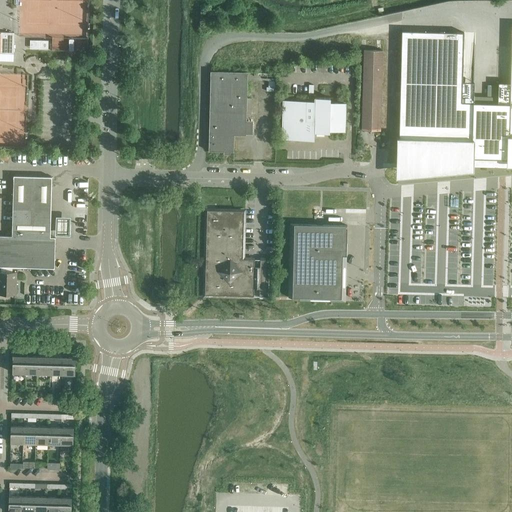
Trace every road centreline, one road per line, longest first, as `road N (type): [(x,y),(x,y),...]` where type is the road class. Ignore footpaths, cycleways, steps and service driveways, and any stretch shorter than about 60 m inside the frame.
road 1 (residential): [(381,195),(372,177),(356,170),(303,179),(109,175)]
road 2 (tertiary): [(139,336),(387,336)]
road 3 (tertiary): [(378,314),(324,314),(287,325),(141,323)]
road 4 (residential): [(109,175),(113,0)]
road 5 (tertiary): [(96,511),(99,421),(112,351)]
road 6 (tertiary): [(511,316),(378,314)]
road 7 (residential): [(115,303),(109,175)]
road 8 (tertiary): [(387,336),(511,337)]
